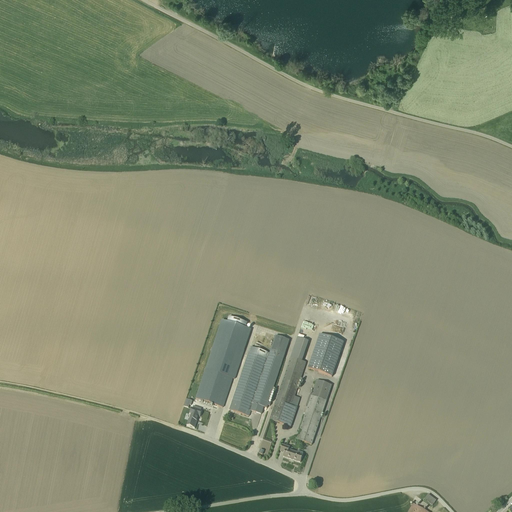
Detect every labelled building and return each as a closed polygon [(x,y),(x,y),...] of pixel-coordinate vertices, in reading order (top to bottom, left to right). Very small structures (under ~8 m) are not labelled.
[(247,328),(247,326),(229,319),(227,324),(222,322),(196,402),(223,411),(233,382),(235,382),(251,332),(247,331),(248,329),(247,328)] [(308,371),(332,379),(343,344),(319,336),(308,371)] [(251,413),(261,417),(264,410),(267,411),(290,343),(275,338),(269,356),(250,350),(229,413),(249,419),(251,413)] [(270,423),(291,429),(300,401),(295,399),(306,365),(302,363),(309,343),(297,339),(270,423)] [(297,442),(312,447),(332,388),(316,383),(311,398),(309,397),(305,409),(307,410),(297,442)] [(194,408),(187,428),(197,431),(203,411),(194,408)] [(290,450),(282,447),(280,453),(285,455),(283,459),(300,465),(303,457),(303,456),(298,454),(297,454),(297,455),(289,452),(290,450)] [(436,503),(428,497),(424,502),(432,508),(436,503)]
